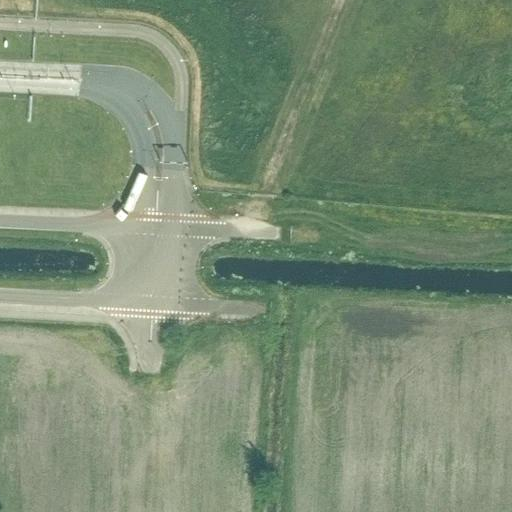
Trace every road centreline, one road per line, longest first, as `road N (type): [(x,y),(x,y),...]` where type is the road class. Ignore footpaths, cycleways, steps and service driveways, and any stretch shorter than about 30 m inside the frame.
road 1 (unclassified): [(275,232),(0,221)]
road 2 (unclassified): [(0,296),(152,305)]
